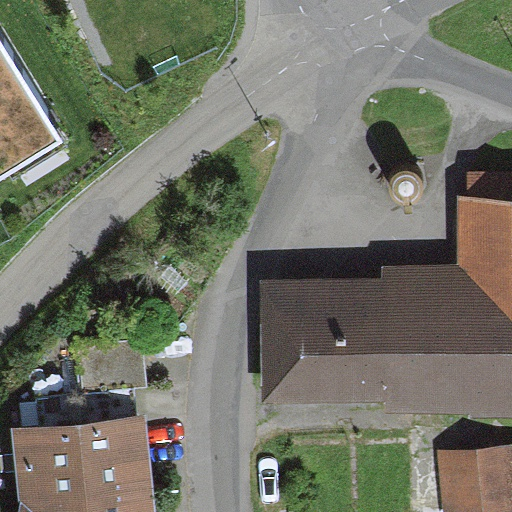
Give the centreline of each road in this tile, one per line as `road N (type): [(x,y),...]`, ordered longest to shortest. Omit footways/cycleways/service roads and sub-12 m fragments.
road 1 (residential): [(336,28),(301,150),(238,283),(222,372),(229,511)]
road 2 (residential): [(336,28),(61,245),(0,311)]
road 3 (residential): [(336,28),(511,92)]
